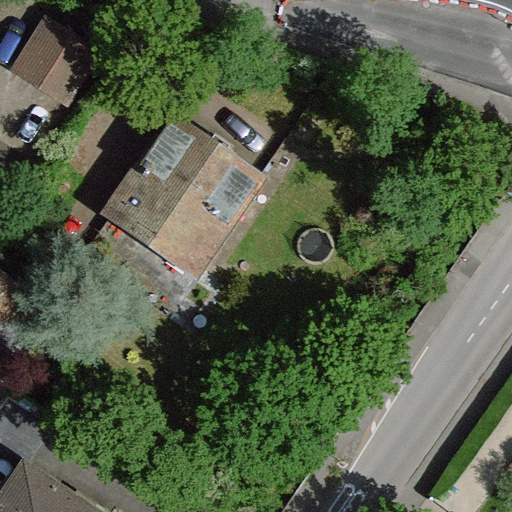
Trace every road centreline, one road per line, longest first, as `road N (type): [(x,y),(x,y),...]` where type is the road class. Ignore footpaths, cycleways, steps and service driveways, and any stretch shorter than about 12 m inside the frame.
road 1 (tertiary): [(363,511),(511,286)]
road 2 (secondary): [(386,0),(511,39)]
